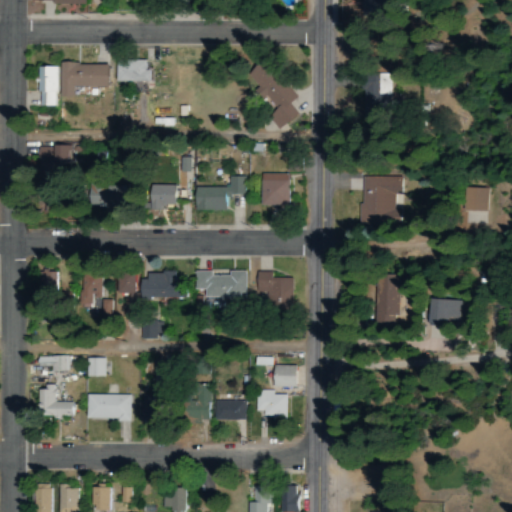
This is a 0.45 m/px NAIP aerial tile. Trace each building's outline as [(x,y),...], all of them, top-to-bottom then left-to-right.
[(247,74),(276,110),(268,116),(280,131),(299,115),(290,104),(297,99),(265,60),(247,74)] [(115,84),(150,84),(150,61),(115,61),(115,84)] [(71,97),(71,88),(107,88),(107,66),(59,66),(59,97),(71,97)] [(38,68),(38,107),(57,107),(56,68),(38,68)] [(393,75),(363,75),(363,96),(393,96),(393,75)] [(38,166),(72,166),(72,147),(38,147),(38,166)] [(261,206),(290,206),(290,174),(261,174),(261,206)] [(230,188),(196,188),(196,211),(228,211),(228,196),(247,195),(247,178),(230,178),(230,188)] [(363,178),(363,227),(403,227),(403,178),(363,178)] [(177,186),(149,186),(149,207),(177,207),(177,186)] [(89,206),(132,206),(132,188),(89,188),(89,206)] [(492,212),(492,189),(465,189),(465,212),(492,212)] [(55,271),(37,272),(37,292),(55,292),(55,271)] [(248,299),(249,272),(195,271),(195,298),(248,299)] [(78,272),(78,298),(97,298),(97,272),(78,272)] [(136,299),(185,299),(185,272),(146,272),(146,279),(136,279),(136,299)] [(275,278),(275,272),(258,272),(258,301),(273,301),(273,311),(294,311),(294,278),(275,278)] [(404,275),(371,276),(373,327),(406,326),(404,275)] [(113,295),(130,295),(130,276),(113,276),(113,295)] [(110,314),(111,300),(101,300),(101,314),(110,314)] [(470,301),(431,300),(431,325),(470,326),(470,301)] [(140,339),(162,340),(163,323),(141,322),(140,339)] [(37,367),(50,367),(50,372),(68,372),(68,357),(36,357),(37,367)] [(104,359),(85,359),(86,378),(104,377),(104,359)] [(296,367),(273,366),(272,388),(295,388),(296,367)] [(208,419),(209,386),(192,385),(191,402),(184,402),(184,419),(208,419)] [(71,420),(71,403),(45,403),(45,388),(30,388),(30,420),(71,420)] [(284,419),(284,395),(253,395),(253,413),(261,413),(261,419),(284,419)] [(128,396),(85,396),(85,422),(128,422),(128,396)] [(141,422),(169,422),(169,397),(141,397),(141,422)] [(212,421),(242,421),(242,401),(212,401),(212,421)] [(47,511),(47,484),(31,484),(31,511),(47,511)] [(56,511),(75,511),(75,485),(56,485),(56,511)] [(280,511),(296,511),(296,486),(281,486),(280,511)] [(247,502),(246,511),(265,511),(264,487),(252,487),(253,502),(247,502)] [(108,488),(91,488),(91,510),(108,510),(108,488)] [(118,490),(118,502),(127,502),(127,489),(118,490)] [(160,491),(160,511),(179,511),(179,491),(160,491)]
